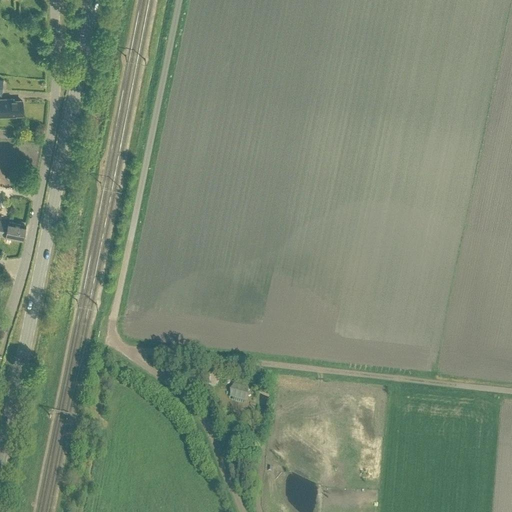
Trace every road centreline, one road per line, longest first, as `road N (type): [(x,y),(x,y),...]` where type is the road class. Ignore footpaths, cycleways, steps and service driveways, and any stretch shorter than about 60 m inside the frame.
road 1 (secondary): [(0,462),(93,0)]
road 2 (unclassified): [(511,392),(127,353)]
road 3 (unclassified): [(127,353),(113,344),(111,331),(178,0)]
road 4 (unclassified): [(0,337),(49,144),(57,0)]
road 5 (unclassified): [(243,511),(195,411),(127,353)]
